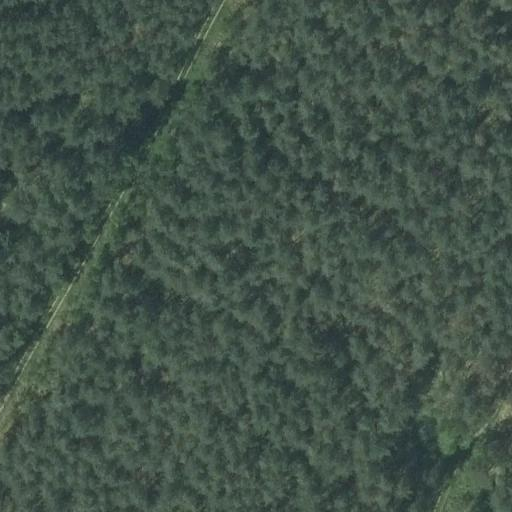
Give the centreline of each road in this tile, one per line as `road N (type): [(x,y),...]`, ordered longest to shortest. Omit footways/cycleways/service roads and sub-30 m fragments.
road 1 (track): [(0,399),(223,0)]
road 2 (track): [(436,511),(511,378)]
